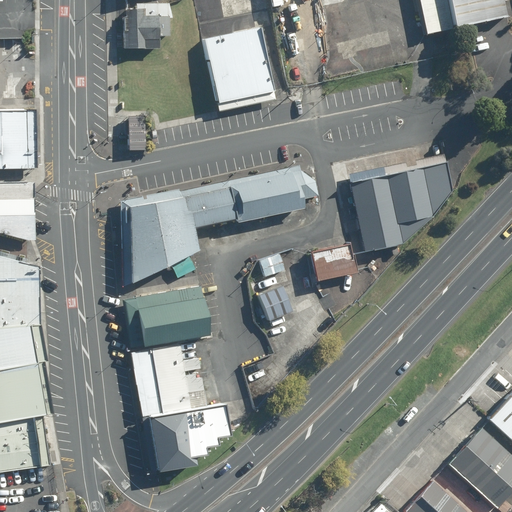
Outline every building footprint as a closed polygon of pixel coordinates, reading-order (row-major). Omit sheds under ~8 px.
[(271,0),(274,9),(283,7),(281,0),(271,0)] [(511,0),(414,0),(421,36),(503,19),(500,2),(505,1),(504,0),(511,0)] [(125,50),(160,50),(160,38),(169,38),(169,18),(143,17),(144,11),(128,11),(127,19),(125,19),(125,50)] [(216,11),(207,13),(212,33),(221,31),(216,11)] [(257,30),(202,41),(218,113),(272,101),(257,30)] [(36,112),(0,112),(0,170),(37,170),(36,112)] [(144,115),(128,115),(128,148),(144,148),(144,115)] [(350,184),(364,254),(403,246),(433,218),(453,192),(447,164),(350,184)] [(302,173),(230,187),(231,190),(131,210),(132,286),(137,283),(138,290),(153,288),(151,278),(173,266),(176,281),(196,277),(192,257),(199,253),(194,229),(237,221),(238,224),(305,210),(303,200),(319,197),(316,182),(302,173)] [(0,182),(0,233),(27,240),(25,182),(0,182)] [(350,246),(311,254),(317,283),(358,274),(354,257),(353,258),(350,246)] [(279,255),(259,262),(264,278),(285,271),(279,255)] [(0,473),(51,465),(43,417),(46,417),(32,327),(40,327),(39,269),(0,257),(0,473)] [(202,288),(123,302),(131,349),(143,347),(144,349),(210,338),(202,288)] [(282,288),(259,297),(269,323),(292,314),(282,288)] [(194,466),(193,458),(205,456),(204,449),(217,447),(216,439),(227,437),(221,404),(191,409),(188,394),(204,391),(202,379),(195,380),(194,375),(185,377),(184,373),(201,369),(199,359),(183,362),(180,345),(131,354),(153,473),(194,466)] [(511,392),(490,417),(511,437),(511,392)] [(511,454),(482,427),(449,463),(496,507),(511,490),(511,454)] [(468,511),(433,480),(405,511),(468,511)]
